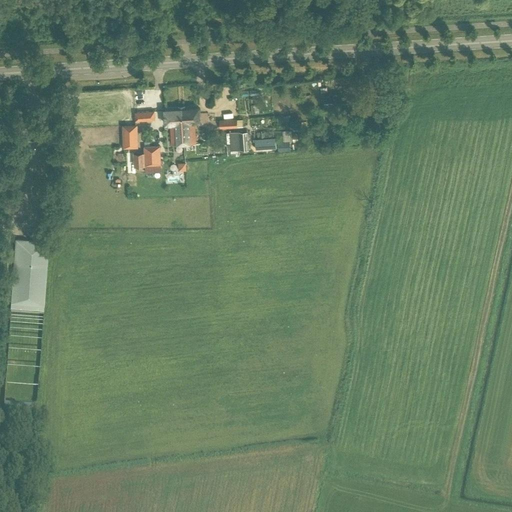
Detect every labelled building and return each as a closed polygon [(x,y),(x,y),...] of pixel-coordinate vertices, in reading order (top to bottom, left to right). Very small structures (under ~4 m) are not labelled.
[(141,98),(142,110),(164,109),(164,93),(153,94),(153,97),(141,98)] [(184,143),(182,106),(178,107),(178,110),(164,110),(165,124),(170,124),(172,144),(184,143)] [(182,106),(184,143),(196,143),(195,122),(199,122),(199,108),(185,109),(184,106),(182,106)] [(134,111),(135,121),(155,120),(154,110),(134,111)] [(219,120),(220,129),(238,127),(237,119),(219,120)] [(161,138),(160,124),(141,125),(142,139),(161,138)] [(125,127),(125,148),(137,147),(137,127),(125,127)] [(238,132),(239,150),(249,149),(247,131),(238,132)] [(239,150),(238,132),(229,133),(231,151),(239,150)] [(276,132),(276,142),(289,142),(289,132),(276,132)] [(255,139),(255,149),(275,148),(274,138),(255,139)] [(279,143),(279,151),(290,151),(289,143),(279,143)] [(148,146),(148,164),(160,163),(160,146),(148,146)] [(10,309),(43,311),(48,242),(15,239),(10,309)] [(22,448),(33,449),(34,434),(23,433),(22,448)]
